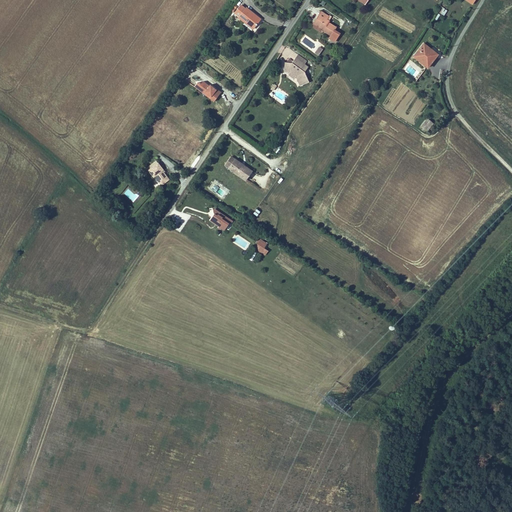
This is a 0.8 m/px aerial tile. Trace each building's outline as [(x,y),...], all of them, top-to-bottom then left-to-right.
[(235,19),(241,24),(242,22),(251,28),(258,19),(244,8),(242,9),(238,6),(232,14),(236,17),(235,19)] [(327,14),(319,9),(312,21),(322,27),(321,28),(328,33),(326,37),(332,40),(337,31),(332,28),(334,25),(327,20),(328,18),(325,17),(327,14)] [(322,27),(312,21),(310,24),(320,30),(321,28),(322,27)] [(251,28),(242,22),(241,24),(249,30),(251,28)] [(434,52),(420,42),(410,55),(424,66),(434,52)] [(318,56),(322,49),(318,47),(314,54),(318,56)] [(294,56),(292,60),(291,61),(285,60),(282,60),(281,70),(288,71),(296,75),(300,85),(308,81),(304,71),(307,65),(294,56)] [(203,83),(196,83),(192,88),(212,102),(219,91),(214,88),(214,89),(208,84),(207,85),(203,83)] [(425,133),(433,124),(427,118),(419,127),(425,133)] [(271,150),(276,153),(281,146),(276,143),(271,150)] [(227,167),(234,158),(231,156),(224,165),(227,167)] [(158,164),(153,158),(143,166),(152,177),(153,176),(161,185),(168,179),(158,168),(156,166),(158,164)] [(251,170),(234,158),(227,167),(245,179),(251,170)] [(211,212),(209,215),(218,222),(218,223),(221,225),(222,224),(225,226),(229,219),(232,219),(231,217),(215,206),(212,207),(213,209),(217,211),(215,214),(211,212)] [(267,240),(261,236),(258,240),(264,244),(267,240)] [(264,244),(258,240),(258,246),(263,250),(266,246),(264,244)]
